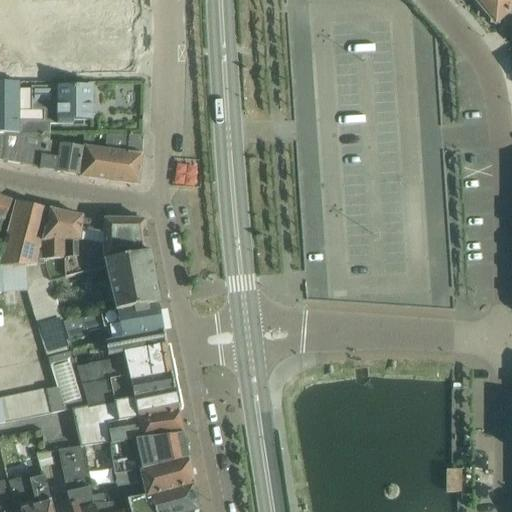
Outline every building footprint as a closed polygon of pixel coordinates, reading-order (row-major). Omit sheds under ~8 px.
[(24,0),(24,1),(25,1),(25,6),(37,4),(38,5),(58,3),(57,2),(73,1),(73,10),(73,41),(73,55),(73,59),(73,69),(80,69),(101,69),(123,69),(123,59),(123,0),(24,0)] [(511,0),(474,0),(475,0),(496,25),(507,16),(511,15),(511,0)] [(0,134),(19,135),(18,123),(18,85),(0,84),(0,134)] [(43,123),(18,123),(19,135),(43,136),(49,135),(49,127),(72,127),(72,122),(92,122),(92,88),(43,88),(30,88),(30,98),(30,112),(42,112),(43,123)] [(0,150),(2,151),(0,160),(0,162),(39,170),(39,172),(43,137),(43,136),(19,135),(0,134),(0,150)] [(83,135),(81,150),(83,150),(81,179),(138,187),(141,156),(142,137),(108,136),(93,134),(93,137),(83,135)] [(48,145),(49,139),(43,137),(39,172),(55,173),(55,174),(79,178),(79,179),(81,179),(83,150),(81,150),(48,145)] [(181,161),(176,182),(199,187),(203,165),(181,161)] [(0,198),(0,229),(3,223),(11,203),(0,198)] [(43,267),(50,284),(64,280),(64,244),(40,245),(48,212),(14,204),(0,260),(0,270),(2,270),(14,269),(25,268),(43,267)] [(83,220),(48,212),(40,245),(64,244),(80,244),(82,221),(83,220)] [(64,244),(64,280),(104,269),(103,263),(102,263),(103,224),(82,221),(80,244),(64,244)] [(102,263),(103,263),(148,254),(143,222),(142,222),(103,222),(103,224),(102,263)] [(129,278),(151,273),(148,254),(103,263),(104,269),(108,283),(103,284),(108,304),(112,303),(111,300),(132,296),(129,278)] [(30,304),(54,296),(50,284),(43,267),(25,268),(26,292),(30,304)] [(25,268),(14,269),(16,293),(26,292),(25,268)] [(4,294),(16,293),(14,269),(2,270),(4,294)] [(61,319),(63,325),(115,313),(112,303),(108,304),(103,284),(108,283),(104,269),(64,280),(50,284),(54,296),(58,308),(61,319)] [(157,306),(151,273),(129,278),(132,296),(111,300),(112,303),(115,313),(115,314),(157,306)] [(58,308),(54,296),(30,304),(33,315),(58,308)] [(63,325),(65,331),(68,343),(86,338),(85,333),(108,328),(111,342),(105,344),(105,346),(162,334),(157,306),(115,314),(115,313),(63,325)] [(58,308),(33,315),(37,327),(61,319),(58,308)] [(40,338),(65,331),(63,325),(61,319),(37,327),(40,338)] [(65,331),(40,338),(44,350),(68,343),(65,331)] [(162,334),(105,346),(107,358),(123,356),(123,358),(165,349),(162,334)] [(47,361),(72,354),(71,353),(68,343),(44,350),(47,361)] [(88,367),(76,370),(81,385),(82,389),(87,408),(173,392),(170,375),(165,349),(123,358),(124,360),(107,363),(88,366),(88,367)] [(76,370),(72,354),(47,361),(56,390),(81,385),(76,370)] [(46,392),(51,416),(71,412),(87,408),(82,389),(81,385),(56,390),(46,392)] [(0,401),(0,402),(5,425),(51,416),(46,392),(0,401)] [(80,450),(84,449),(110,445),(106,425),(177,413),(173,392),(87,408),(71,412),(80,450)] [(106,425),(110,445),(182,437),(177,413),(106,425)] [(182,437),(110,445),(110,459),(113,475),(188,460),(182,437)] [(95,508),(108,506),(107,498),(107,496),(102,497),(91,499),(89,489),(84,449),(80,450),(57,453),(66,495),(70,507),(76,505),(79,511),(94,507),(95,508)] [(28,481),(31,490),(34,501),(18,505),(19,511),(51,511),(43,477),(38,457),(28,460),(33,480),(28,481)] [(193,490),(188,460),(113,475),(114,477),(117,489),(141,485),(145,499),(190,490),(193,490)] [(465,467),(450,467),(450,489),(465,489),(465,467)] [(0,511),(19,511),(18,505),(14,506),(8,481),(0,483),(0,511)] [(194,506),(190,490),(145,499),(126,502),(129,511),(198,511),(197,507),(197,505),(194,506)] [(108,506),(120,504),(119,497),(112,498),(112,497),(107,498),(108,506)]
